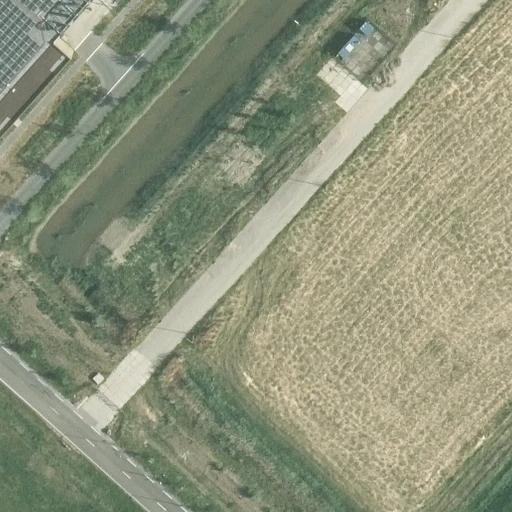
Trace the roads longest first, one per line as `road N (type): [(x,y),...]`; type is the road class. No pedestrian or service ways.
road 1 (unclassified): [(78,430),(469,0)]
road 2 (unclassified): [(0,225),(203,0)]
road 3 (unclassified): [(169,511),(78,430)]
